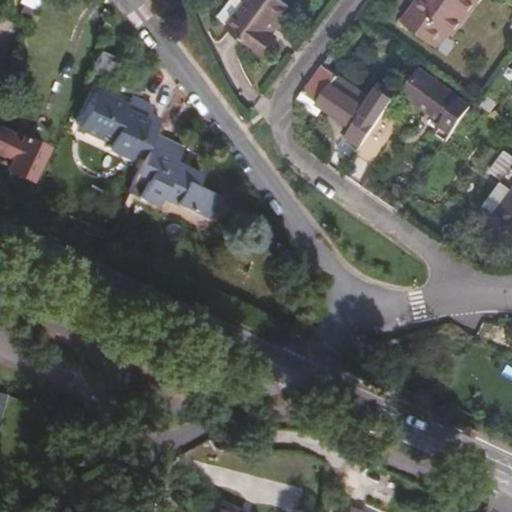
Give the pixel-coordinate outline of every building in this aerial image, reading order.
[(293,15),(271,0),(250,0),(247,4),(253,7),(230,37),(263,61),(278,42),(274,39),(283,29),(293,15)] [(450,45),(478,6),(469,0),(433,0),(429,6),(423,4),(402,34),(427,52),(439,37),(445,41),(450,45)] [(274,39),(278,42),(286,32),(283,29),(274,39)] [(432,57),(445,41),(439,37),(427,52),(432,57)] [(125,66),(105,56),(96,75),(116,84),(125,66)] [(341,149),(355,160),(364,148),(373,136),(379,127),(382,123),(392,109),(377,98),(367,111),(321,77),(302,104),(323,119),(349,137),(341,149)] [(437,139),(448,149),(461,131),(472,115),(422,77),(407,99),(445,128),(437,139)] [(158,146),(165,130),(153,125),(156,116),(134,106),(129,113),(98,100),(81,135),(113,151),(111,157),(133,167),(137,162),(147,166),(158,146)] [(488,103),(481,113),(490,120),(497,111),(488,103)] [(317,127),(323,119),(302,104),(296,112),(317,127)] [(472,115),(461,131),(468,136),(484,115),(481,113),(476,109),(472,115)] [(379,127),(373,136),(388,146),(394,138),(379,127)] [(0,156),(5,159),(13,162),(8,174),(32,185),(47,152),(16,136),(13,140),(0,134),(0,156)] [(353,163),(351,166),(365,177),(388,146),(373,136),(364,148),(355,160),(353,163)] [(147,166),(136,192),(147,197),(142,209),(160,217),(167,208),(215,230),(226,207),(202,195),(207,185),(181,173),(188,160),(158,146),(147,166)] [(13,162),(5,159),(0,169),(0,170),(8,174),(13,162)] [(489,231),(511,200),(511,162),(507,159),(491,180),(503,189),(478,223),(489,231)] [(511,200),(489,231),(511,247),(511,200)] [(0,431),(11,392),(0,388),(0,431)] [(65,409),(62,424),(83,430),(87,415),(65,409)]
